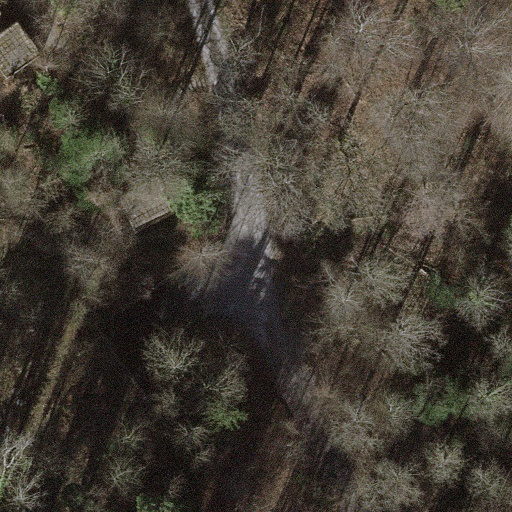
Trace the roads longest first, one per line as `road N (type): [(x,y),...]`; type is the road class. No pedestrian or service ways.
road 1 (track): [(193,0),(245,277),(123,346)]
road 2 (track): [(245,277),(352,511)]
